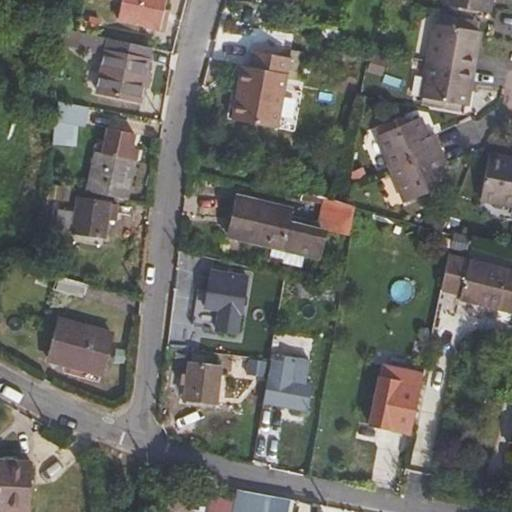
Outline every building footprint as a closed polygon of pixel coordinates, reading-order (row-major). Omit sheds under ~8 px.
[(122,0),(120,12),(161,19),(164,0),(122,0)] [(431,15),(424,53),(468,61),(475,24),(431,15)] [(113,72),(105,71),(103,85),(147,92),(155,40),(91,28),(79,26),(76,39),(110,45),(108,57),(115,58),(113,72)] [(249,57),(234,112),(278,124),(288,85),(296,55),(259,44),(255,58),(249,57)] [(468,61),(424,53),(418,88),(461,97),(468,61)] [(115,58),(108,57),(105,71),(113,72),(115,58)] [(75,147),(78,122),(86,123),(87,104),(55,101),(51,144),(75,147)] [(376,127),(389,160),(437,140),(431,125),(423,128),(416,110),(376,127)] [(101,145),(127,149),(129,140),(132,125),(105,120),(101,145)] [(437,140),(389,160),(404,195),(444,179),(434,155),(442,152),(437,140)] [(481,190),(511,195),(511,143),(509,152),(489,148),(481,190)] [(92,146),(85,186),(128,193),(134,153),(133,153),(127,152),(127,149),(101,145),(100,148),(92,146)] [(296,186),(295,191),(294,195),(310,200),(313,190),(296,186)] [(313,190),(310,200),(322,203),(324,195),(325,193),(313,190)] [(74,203),(108,209),(111,197),(77,191),(74,203)] [(232,191),(224,227),(313,248),(318,225),(282,216),(285,203),(232,191)] [(349,206),(324,195),(322,203),(320,214),(337,218),(335,226),(345,228),(349,206)] [(108,209),(74,203),(70,222),(101,228),(104,212),(108,212),(108,209)] [(511,262),(442,245),(435,279),(454,284),(453,289),(511,303),(511,262)] [(56,263),(49,278),(82,287),(86,273),(56,263)] [(211,299),(208,319),(227,322),(230,301),(232,301),(236,276),(202,271),(198,297),(211,299)] [(49,340),(84,358),(96,335),(112,342),(118,329),(69,304),(49,340)] [(99,366),(112,342),(96,335),(84,358),(99,366)] [(213,360),(187,356),(182,389),(209,393),(213,360)] [(406,422),(416,374),(374,365),(364,412),(406,422)] [(272,368),(268,392),(301,400),(305,376),(272,368)] [(294,428),(288,453),(300,455),(305,430),(294,428)] [(0,504),(28,506),(31,460),(0,457),(0,504)] [(281,509),(285,490),(242,481),(238,501),(281,509)]
